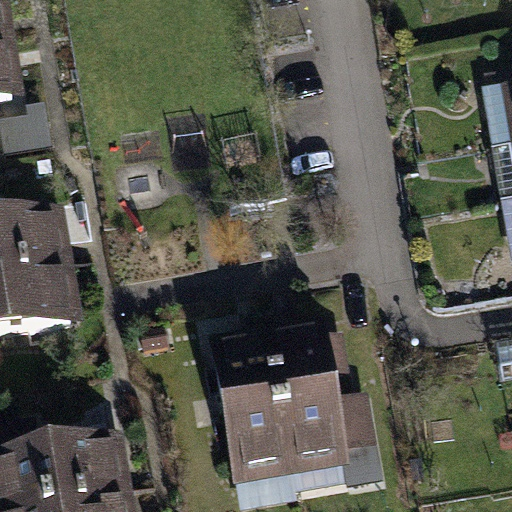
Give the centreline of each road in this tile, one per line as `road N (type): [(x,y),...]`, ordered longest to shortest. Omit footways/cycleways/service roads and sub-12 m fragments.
road 1 (unknown): [(368,250),(106,299),(80,185),(52,142),(31,0)]
road 2 (residential): [(316,0),(378,295)]
